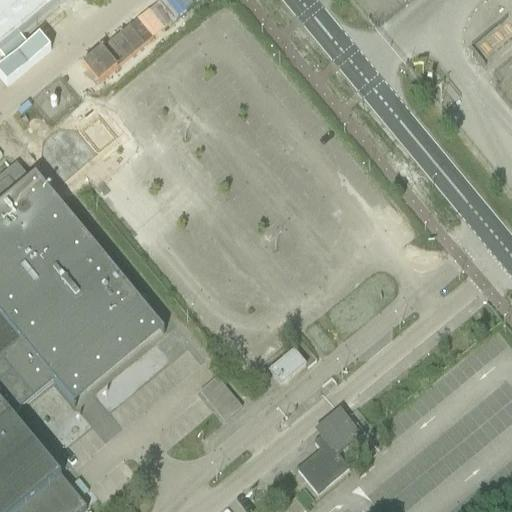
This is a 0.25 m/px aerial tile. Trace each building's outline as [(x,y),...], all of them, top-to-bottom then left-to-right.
[(0,0),(0,59),(6,67),(0,71),(0,81),(4,86),(6,89),(50,53),(48,50),(39,40),(28,49),(19,40),(67,0),(0,0)] [(0,202),(27,180),(16,166),(0,179),(0,202)] [(0,511),(86,511),(10,420),(52,384),(74,410),(75,409),(71,403),(88,389),(158,331),(162,337),(164,335),(150,319),(138,304),(35,179),(0,207),(0,511)] [(268,375),(280,389),(305,369),(293,354),(268,375)] [(218,381),(201,394),(224,424),(241,411),(218,381)] [(323,440),(320,442),(314,447),(320,455),(297,474),(317,498),(348,472),(336,458),(357,440),(346,426),(336,434),(330,428),(320,437),(323,440)]
